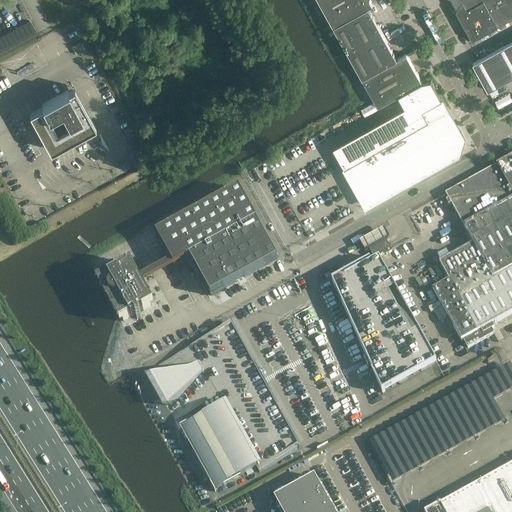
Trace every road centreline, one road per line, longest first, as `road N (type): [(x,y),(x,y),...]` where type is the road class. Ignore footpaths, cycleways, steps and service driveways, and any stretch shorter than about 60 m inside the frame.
road 1 (unclassified): [(269,486),(511,347)]
road 2 (unclassified): [(303,260),(478,162),(493,144)]
road 3 (unclassified): [(493,144),(413,0)]
road 4 (motorway): [(84,511),(0,378)]
